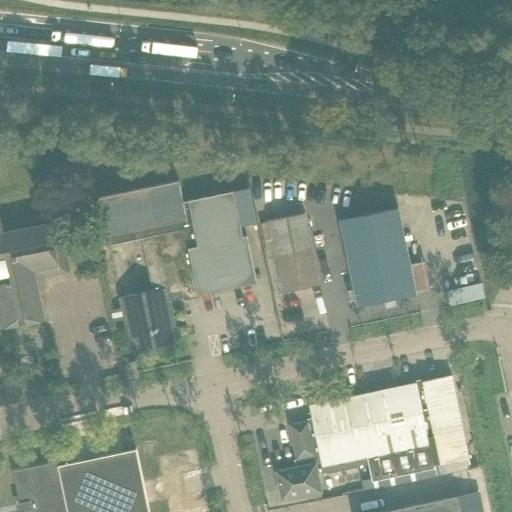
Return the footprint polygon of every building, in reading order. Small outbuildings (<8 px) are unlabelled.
[(119,298),(122,310),(126,330),(133,329),(138,353),(175,345),(170,321),(173,320),(170,301),(183,298),(182,294),(196,291),(197,295),(256,283),(246,236),(242,237),(233,192),(187,201),(187,202),(182,203),(178,181),(98,198),(108,246),(141,239),(152,291),(119,298)] [(398,208),(339,220),(357,307),(416,295),(415,292),(429,289),(423,261),(409,264),(398,208)] [(21,219),(23,229),(1,234),(0,229),(0,323),(1,329),(44,320),(34,271),(39,270),(41,278),(70,272),(69,270),(68,270),(69,272),(67,272),(63,254),(56,255),(55,249),(64,247),(57,212),(21,219)] [(268,220),(283,293),(319,285),(304,212),(268,220)] [(298,467),(275,471),(281,501),(321,492),(317,473),(367,462),(370,479),(361,480),(364,491),(439,475),(439,476),(470,469),(468,458),(455,395),(451,376),(309,405),(312,420),(289,425),(298,467)] [(70,463),(18,474),(26,511),(188,511),(182,481),(174,442),(103,456),(70,463)] [(459,511),(456,496),(382,511),(459,511)]
